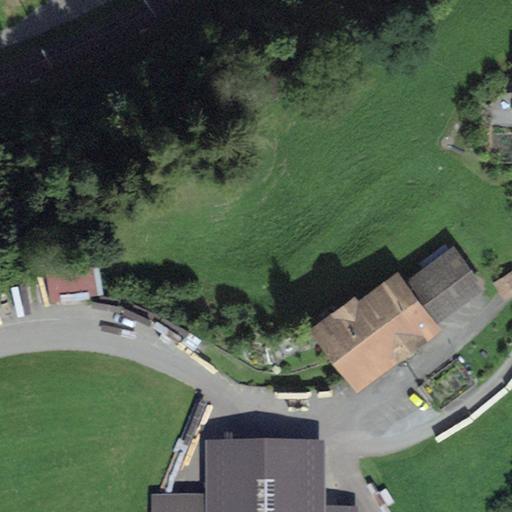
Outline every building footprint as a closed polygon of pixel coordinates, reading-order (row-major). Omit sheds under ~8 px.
[(305,84),(299,59),(270,66),(276,91),(305,84)] [(452,251),(403,287),(396,277),(326,329),(360,374),(430,323),(428,320),(476,284),(452,251)] [(511,291),(511,272),(495,282),(504,297),(511,291)] [(112,298),(109,273),(56,279),(59,303),(112,298)] [(289,511),(289,457),(218,457),(218,511),(289,511)]
